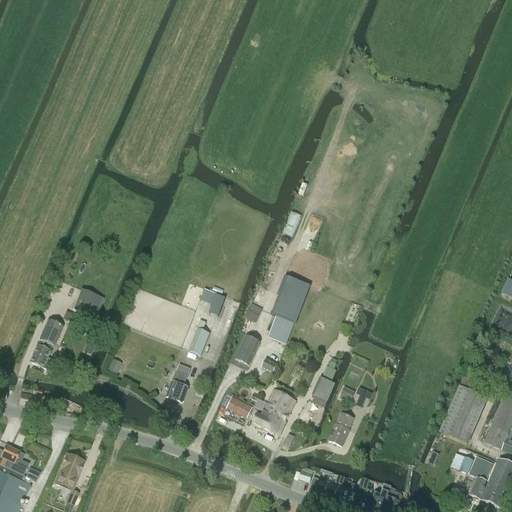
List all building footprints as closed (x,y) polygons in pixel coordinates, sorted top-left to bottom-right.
[(291,212),(286,235),(294,237),(300,214),(291,212)] [(284,297),(268,339),(285,346),(294,325),(296,325),(310,288),(298,283),(302,272),(287,267),(283,278),(284,278),(278,295),(284,297)] [(511,298),(511,282),(508,281),(502,294),(511,298)] [(213,304),(210,314),(221,317),(227,296),(204,290),(201,301),(213,304)] [(100,309),(77,301),(74,310),(96,319),(100,309)] [(259,317),(248,312),(244,320),(256,325),(259,317)] [(77,317),(66,313),(63,321),(74,325),(77,317)] [(201,358),(209,335),(202,332),(206,324),(200,321),(188,353),(201,358)] [(37,367),(55,325),(48,322),(39,342),(37,348),(37,347),(29,364),(37,367)] [(55,325),(37,367),(49,373),(53,362),(47,359),(50,353),(49,353),(52,347),(54,348),(63,328),(55,325)] [(89,338),(83,354),(91,357),(97,341),(89,338)] [(246,338),(235,361),(249,367),(260,344),(246,338)] [(488,364),(505,363),(504,343),(488,343),(488,364)] [(357,355),(352,364),(365,370),(369,361),(357,355)] [(112,360),(105,375),(116,379),(122,365),(112,360)] [(273,375),(277,367),(265,361),(261,368),(273,375)] [(329,364),(327,370),(333,373),(335,367),(331,365),(329,364)] [(179,366),(176,373),(172,383),(172,382),(166,399),(182,404),(188,389),(184,387),(187,377),(190,370),(179,366)] [(326,370),(322,381),(330,384),(335,373),(333,373),(327,370),(326,370)] [(471,390),(474,381),(465,378),(462,387),(471,390)] [(327,404),(334,386),(330,384),(322,381),(321,380),(313,398),(315,399),(325,403),(327,404)] [(196,396),(203,399),(206,389),(199,387),(196,396)] [(355,393),(344,388),(341,395),(352,400),(355,393)] [(360,397),(356,407),(361,409),(366,399),(369,401),(372,395),(359,389),(356,396),(360,397)] [(467,447),(487,401),(459,389),(439,435),(467,447)] [(274,391),(263,412),(281,421),(274,435),(279,437),(286,423),(289,417),(296,403),(274,391)] [(21,395),(19,405),(34,408),(37,409),(45,411),(46,409),(51,410),(59,412),(61,402),(54,400),(48,398),(47,400),(40,399),(39,403),(35,402),(36,398),(21,395)] [(511,400),(505,397),(485,443),(511,455),(511,432),(509,438),(507,437),(511,425),(511,400)] [(315,399),(312,406),(322,409),(325,403),(315,399)] [(252,410),(237,403),(234,401),(228,412),(247,421),(252,410)] [(253,424),(274,435),(281,421),(263,412),(260,418),(257,416),(253,424)] [(336,426),(329,443),(342,448),(349,432),(348,432),(353,420),(341,415),(336,426)] [(288,452),(294,438),(288,435),(282,449),(288,452)] [(0,452),(0,473),(28,487),(31,481),(26,478),(23,477),(29,466),(21,462),(24,456),(20,454),(11,450),(8,449),(6,448),(3,453),(0,452)] [(456,455),(451,468),(460,472),(467,475),(473,462),(465,459),(456,455)] [(60,472),(55,484),(70,490),(73,491),(79,477),(85,463),(66,456),(60,472)] [(469,476),(472,478),(477,480),(470,497),(475,499),(475,501),(478,502),(480,501),(481,502),(486,490),(483,489),(486,483),(493,466),(477,459),(469,476)] [(486,490),(481,502),(501,510),(511,484),(511,466),(499,461),(486,490)] [(30,469),(26,478),(31,481),(36,483),(40,474),(30,469)] [(302,471),(299,481),(310,484),(313,472),(306,470),(302,471)] [(0,511),(19,511),(31,488),(28,487),(0,473),(0,511)] [(369,482),(362,480),(360,488),(366,490),(369,482)] [(321,482),(316,496),(338,504),(343,490),(321,482)] [(359,487),(353,485),(351,492),(357,494),(359,487)] [(391,489),(389,494),(382,511),(400,511),(397,510),(402,497),(401,495),(394,493),(395,491),(391,489)] [(382,511),(389,494),(385,492),(384,493),(383,496),(375,493),(367,511),(382,511)] [(73,507),(78,495),(71,493),(67,505),(73,507)]
